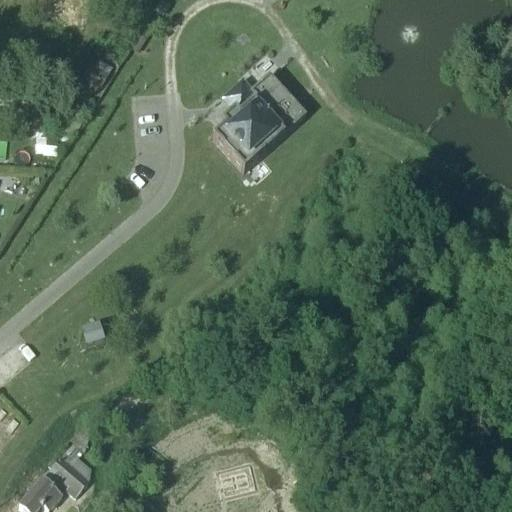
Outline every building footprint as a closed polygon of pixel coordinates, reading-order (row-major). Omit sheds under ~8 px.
[(232,118),(220,129),(224,133),(211,144),(242,179),(304,124),(267,82),(249,99),(240,90),(221,107),(232,118)] [(90,351),(107,345),(102,330),(85,336),(90,351)] [(84,425),(69,443),(72,446),(58,463),(64,468),(71,460),(75,463),(82,454),(91,428),(84,425)] [(75,463),(71,460),(64,468),(85,487),(88,474),(75,463)] [(58,463),(57,462),(41,483),(48,489),(57,479),(60,481),(59,482),(68,489),(65,493),(74,501),(86,487),(58,463)] [(41,483),(17,511),(18,511),(37,511),(40,509),(43,511),(49,511),(60,500),(48,489),(41,483)]
